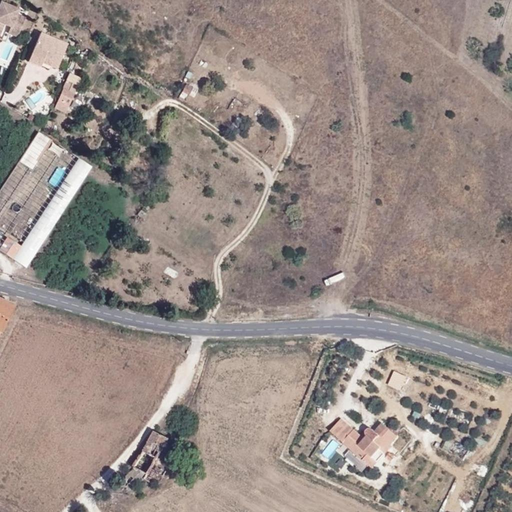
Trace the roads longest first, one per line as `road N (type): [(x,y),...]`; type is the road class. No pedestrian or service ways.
road 1 (tertiary): [(205,329),(366,323),(511,366)]
road 2 (residential): [(205,329),(140,439),(71,511)]
road 3 (tertiary): [(0,284),(140,321),(205,329)]
